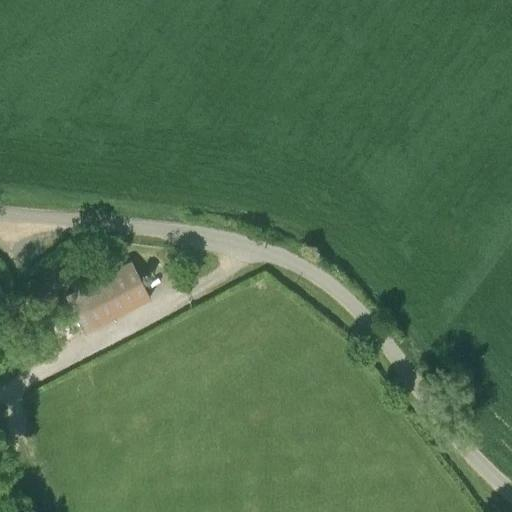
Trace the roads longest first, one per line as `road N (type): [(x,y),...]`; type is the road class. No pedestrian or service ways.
road 1 (unclassified): [(511,494),(461,446),(363,312),(288,255),(182,232),(0,214)]
road 2 (track): [(252,245),(186,292),(0,393)]
